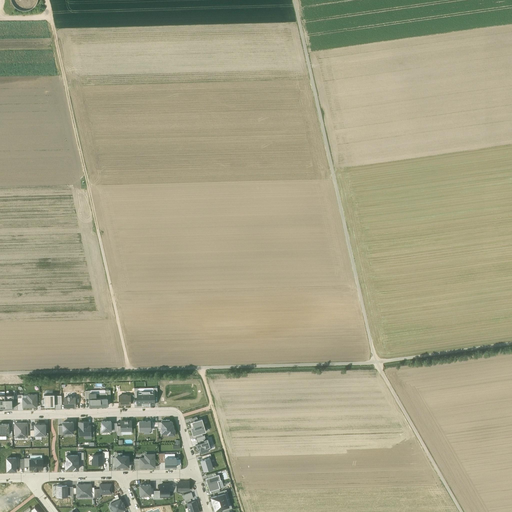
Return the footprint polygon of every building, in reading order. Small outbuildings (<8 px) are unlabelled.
[(137,397),(137,405),(142,405),(146,405),(146,391),(138,391),(137,391),(137,397)] [(154,397),(154,391),(153,391),(146,391),(146,405),(150,405),(154,405),(154,397)] [(89,398),(89,406),(107,406),(107,401),(107,398),(107,394),(107,393),(105,393),(100,393),(100,395),(100,398),(96,398),(96,395),(96,393),(95,393),(90,393),(89,393),(89,398)] [(44,407),(52,406),(52,405),(54,405),(54,396),(54,394),(44,395),(44,407)] [(14,399),(14,395),(5,395),(5,408),(14,408),(14,399)] [(37,395),(30,395),(30,398),(28,398),(22,399),(22,402),(23,408),(37,408),(37,395)] [(122,396),(119,396),(119,405),(130,404),(130,403),(130,396),(127,396),(127,395),(122,395),(122,396)] [(68,398),(64,398),(65,407),(75,406),(75,397),(72,398),(72,397),(68,397),(68,398)] [(190,422),(188,423),(192,436),(194,435),(199,434),(201,433),(206,431),(202,419),(197,420),(195,421),(190,422)] [(161,421),(161,422),(162,431),(162,433),(168,433),(168,434),(174,434),(174,429),(173,429),(173,425),(172,425),(172,422),(169,422),(169,420),(166,420),(166,421),(161,421)] [(110,431),(111,431),(111,423),(111,421),(101,421),(101,431),(105,431),(110,431)] [(131,421),(121,421),(121,426),(121,431),(131,431),(131,421)] [(139,422),(139,430),(144,430),(151,430),(150,421),(139,422)] [(73,422),(63,422),(63,426),(63,433),(73,432),(73,422)] [(88,422),(79,422),(79,434),(85,434),(85,435),(91,435),(91,434),(90,428),(88,428),(88,425),(88,422)] [(9,424),(5,424),(2,424),(0,423),(0,433),(2,433),(2,436),(6,436),(6,434),(9,434),(9,428),(9,424)] [(27,423),(15,424),(15,434),(18,434),(18,437),(27,437),(27,423)] [(45,424),(35,425),(35,430),(35,435),(41,435),(41,437),(45,437),(45,424)] [(203,440),(206,439),(204,435),(202,436),(200,436),(196,438),(197,443),(204,442),(203,440)] [(195,444),(197,450),(200,449),(201,453),(209,451),(208,448),(210,447),(208,438),(206,439),(203,440),(204,442),(197,443),(195,444)] [(140,465),(140,468),(147,467),(149,467),(155,467),(154,454),(148,454),(148,458),(140,458),(140,459),(140,465)] [(65,462),(65,469),(78,469),(78,459),(78,455),(66,455),(66,462),(65,462)] [(92,460),(92,465),(103,464),(103,458),(103,455),(93,455),(93,460),(92,460)] [(128,456),(116,456),(116,457),(116,465),(116,466),(120,466),(120,467),(125,466),(128,466),(128,456)] [(16,458),(7,458),(7,471),(16,471),(16,458)] [(175,458),(165,458),(165,462),(165,467),(176,467),(176,465),(176,460),(176,458),(175,458)] [(209,458),(201,460),(204,471),(213,468),(209,458)] [(30,467),(30,469),(34,469),(38,469),(42,469),(42,459),(30,459),(30,467)] [(208,478),(205,479),(209,492),(213,490),(219,489),(220,488),(218,481),(221,480),(219,475),(216,475),(208,478)] [(189,482),(178,482),(178,490),(189,490),(189,482)] [(77,485),(77,495),(84,495),(84,497),(91,496),(91,487),(91,484),(77,485)] [(111,484),(100,484),(100,489),(100,494),(111,494),(111,484)] [(62,485),(57,485),(57,486),(57,496),(67,496),(67,487),(67,485),(62,486),(62,485)] [(150,485),(140,485),(140,495),(150,495),(150,488),(150,485)] [(169,485),(160,485),(160,491),(160,495),(163,495),(169,494),(169,491),(169,485)] [(160,495),(160,491),(153,491),(153,497),(153,499),(163,499),(163,498),(163,495),(160,495)] [(191,492),(183,495),(185,501),(190,499),(193,498),(191,492)] [(211,497),(213,504),(226,500),(225,493),(218,495),(211,497)] [(111,503),(114,511),(117,511),(124,509),(125,509),(123,505),(124,505),(123,502),(122,502),(120,499),(119,499),(114,502),(111,503)] [(191,502),(187,503),(189,508),(189,511),(198,511),(195,500),(191,502)] [(228,506),(226,500),(213,504),(215,510),(222,508),(228,506)]
